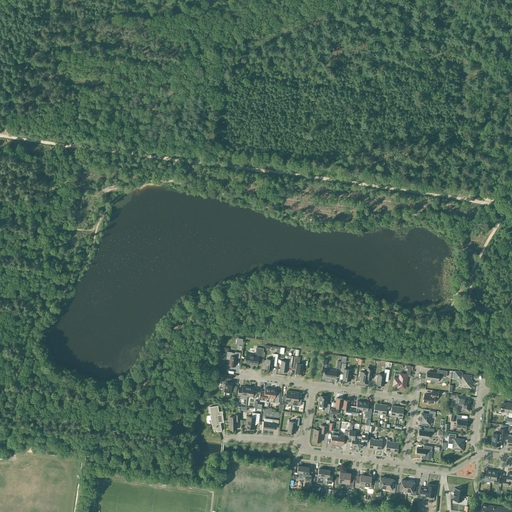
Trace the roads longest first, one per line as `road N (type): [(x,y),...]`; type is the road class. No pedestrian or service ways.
road 1 (track): [(507,205),(56,141),(46,194)]
road 2 (track): [(507,205),(471,284),(473,308),(511,313)]
road 3 (track): [(3,134),(47,0)]
